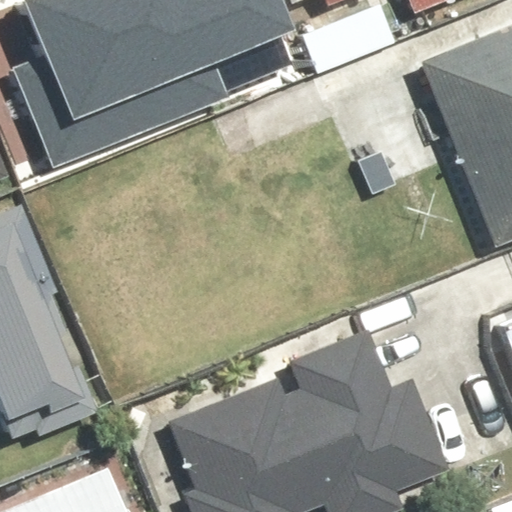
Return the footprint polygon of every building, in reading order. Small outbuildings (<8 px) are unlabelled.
[(7,0),(51,114),(284,25),(274,0),(7,0)] [(511,229),(511,22),(418,61),(492,238),(511,229)] [(25,204),(0,213),(0,418),(5,433),(93,404),(25,204)] [(392,385),(366,329),(169,418),(196,478),(182,485),(193,511),(305,511),(324,503),(328,511),(386,511),(404,504),(398,490),(447,468),(406,378),(392,385)] [(91,505),(78,476),(0,510),(0,511),(126,511),(118,493),(91,505)] [(511,511),(511,499),(491,508),(492,511),(511,511)]
